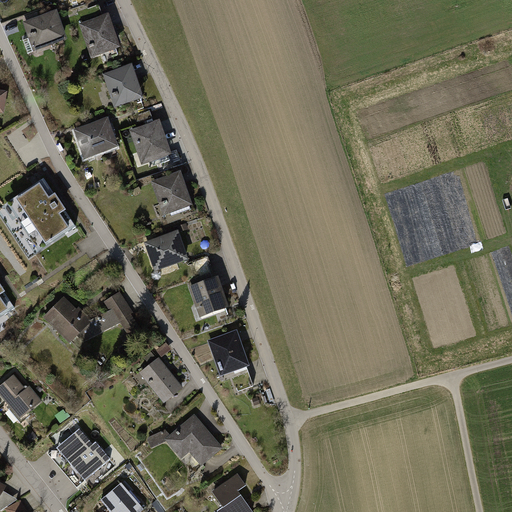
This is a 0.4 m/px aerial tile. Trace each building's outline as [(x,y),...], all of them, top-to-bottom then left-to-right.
[(67,41),(58,14),(26,24),(35,51),(67,41)] [(122,52),(109,17),(80,28),(93,63),(122,52)] [(144,101),(132,68),(105,78),(117,111),(144,101)] [(109,123),(75,134),(84,161),(118,150),(109,123)] [(160,125),(133,133),(143,167),(170,159),(160,125)] [(193,209),(182,177),(156,186),(167,219),(193,209)] [(9,199),(41,249),(75,228),(57,200),(42,178),(9,199)] [(180,234),(144,246),(153,272),(189,260),(180,234)] [(231,310),(218,279),(190,291),(203,321),(231,310)] [(0,318),(15,308),(0,285),(0,318)] [(146,334),(121,295),(107,304),(132,343),(146,334)] [(92,327),(62,301),(44,322),(74,347),(92,327)] [(237,335),(210,344),(221,376),(249,366),(237,335)] [(168,343),(159,350),(164,356),(173,349),(168,343)] [(185,392),(161,362),(143,376),(167,406),(185,392)] [(41,404),(13,375),(0,388),(0,398),(23,421),(41,404)] [(184,462),(191,456),(203,470),(224,451),(195,418),(167,442),(184,462)] [(73,461),(93,444),(80,429),(60,445),(73,461)] [(87,479),(111,459),(96,442),(93,444),(73,461),(87,479)] [(215,510),(216,511),(252,511),(241,495),(248,490),(239,477),(213,495),(221,506),(215,510)] [(140,511),(145,509),(122,483),(101,501),(111,511),(140,511)] [(26,511),(20,501),(7,509),(8,511),(26,511)]
